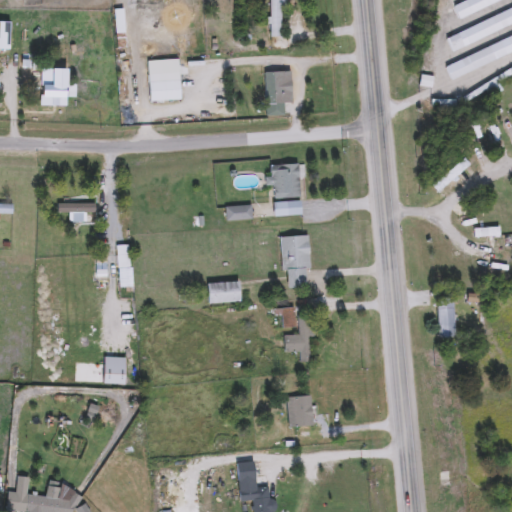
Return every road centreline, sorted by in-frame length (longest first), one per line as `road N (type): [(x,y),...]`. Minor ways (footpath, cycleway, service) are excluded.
road 1 (secondary): [(371,0),(414,511)]
road 2 (residential): [(0,139),(202,142),(380,129)]
